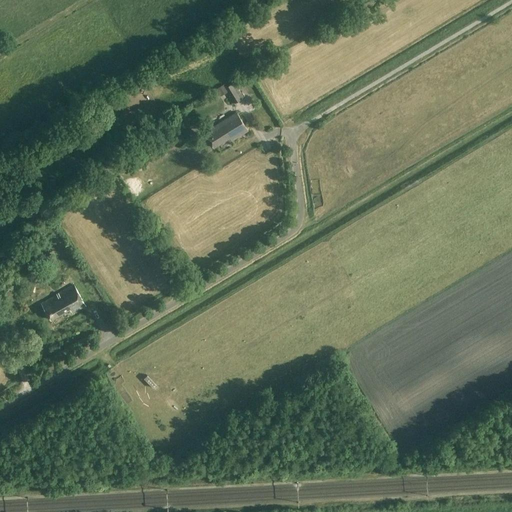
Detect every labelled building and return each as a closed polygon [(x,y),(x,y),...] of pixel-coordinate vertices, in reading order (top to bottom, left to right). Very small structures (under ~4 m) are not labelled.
[(234,104),(240,100),(231,84),(225,88),(234,104)] [(124,103),(129,100),(122,89),(117,92),(118,93),(100,104),(105,114),(124,103)] [(232,140),(248,131),(236,112),(211,128),(213,131),(206,135),(213,147),(230,137),(232,140)] [(149,135),(156,146),(170,137),(164,126),(149,135)] [(51,265),(58,262),(53,250),(46,253),(51,265)] [(72,313),(85,305),(74,285),(58,293),(41,304),(51,320),(52,319),(70,309),(72,313)]
